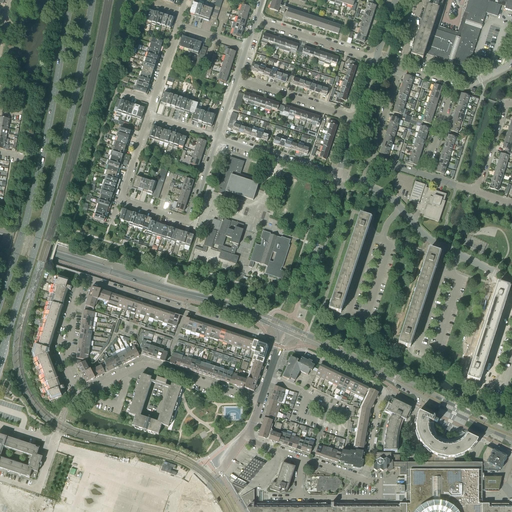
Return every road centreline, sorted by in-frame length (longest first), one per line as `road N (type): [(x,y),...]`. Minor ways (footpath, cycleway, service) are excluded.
road 1 (secondary): [(0,356),(69,132),(92,0)]
road 2 (residential): [(79,394),(65,368),(82,278),(279,346)]
road 3 (secondary): [(69,0),(37,183),(0,299)]
road 4 (tertiary): [(287,328),(0,237)]
road 5 (residential): [(279,346),(306,350),(385,390),(366,479)]
road 6 (unclassified): [(511,281),(438,245),(388,197),(336,178)]
road 7 (residential): [(202,491),(55,438)]
road 8 (residential): [(424,175),(370,158),(400,67)]
road 9 (residential): [(259,401),(147,364),(122,374)]
road 10 (residential): [(336,178),(216,138)]
road 11 (residential): [(356,118),(236,79)]
road 12 (tertiary): [(305,336),(418,392)]
road 13 (tertiary): [(418,392),(305,336)]
road 14 (residential): [(375,59),(255,21)]
